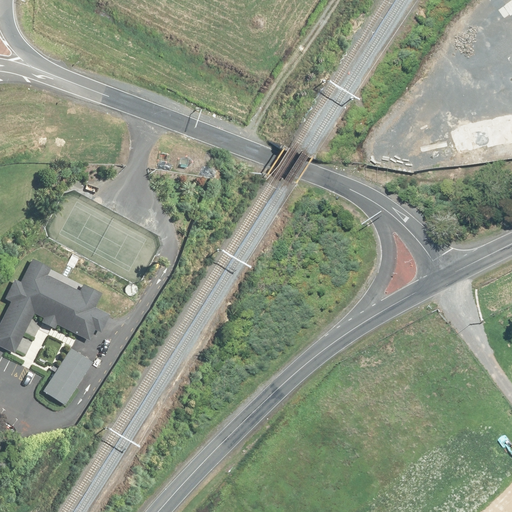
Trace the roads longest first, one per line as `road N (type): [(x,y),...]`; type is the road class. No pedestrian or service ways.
road 1 (tertiary): [(47,71),(379,204)]
road 2 (tertiary): [(367,320),(296,373),(158,511)]
road 3 (track): [(242,147),(336,0)]
